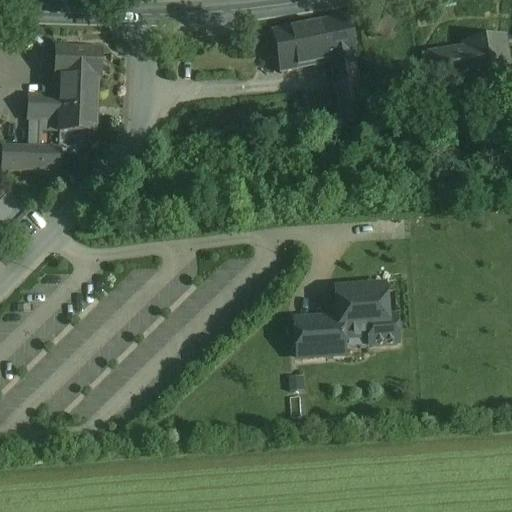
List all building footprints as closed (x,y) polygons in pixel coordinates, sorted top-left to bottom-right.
[(346,19),(274,34),(282,73),(329,63),(354,58),(346,19)] [(511,90),(504,40),(464,47),(465,51),(429,57),(434,88),(470,82),(475,114),(511,107),(511,90)] [(99,54),(56,52),(55,80),(61,80),(61,99),(60,123),(59,134),(94,135),(96,81),(98,81),(99,54)] [(367,122),(354,58),(329,63),(342,127),(367,122)] [(61,99),(30,98),(29,122),(60,123),(61,99)] [(406,106),(380,109),(382,125),(408,122),(406,106)] [(312,107),(297,109),(301,145),(317,143),(312,107)] [(60,150),(3,149),(3,170),(59,174),(60,150)] [(364,290),(364,289),(351,290),(352,291),(336,292),(338,321),(322,322),(324,341),(369,338),(370,347),(396,345),(394,321),(385,321),(383,289),(364,290)]
